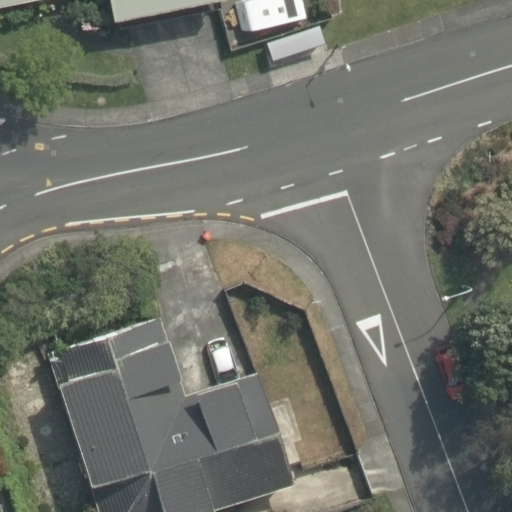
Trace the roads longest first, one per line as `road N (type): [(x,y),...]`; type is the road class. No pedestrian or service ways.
road 1 (residential): [(473,511),(319,129)]
road 2 (tertiary): [(0,212),(52,191),(179,170),(319,129)]
road 3 (tertiary): [(319,129),(511,68)]
